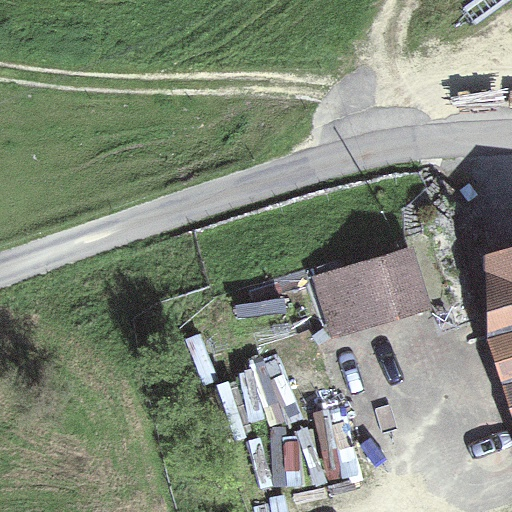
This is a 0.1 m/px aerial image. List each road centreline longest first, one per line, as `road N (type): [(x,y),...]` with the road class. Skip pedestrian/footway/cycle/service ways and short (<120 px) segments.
road 1 (unclassified): [(0,271),(357,153),(511,127)]
road 2 (track): [(0,70),(134,95),(250,98),(343,116),(357,153)]
road 3 (track): [(343,116),(398,0)]
